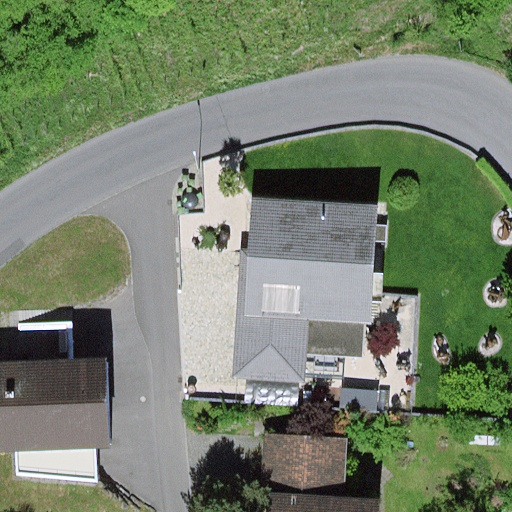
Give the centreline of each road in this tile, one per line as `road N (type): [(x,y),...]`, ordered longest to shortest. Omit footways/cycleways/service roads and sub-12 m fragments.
road 1 (tertiary): [(511,120),(449,89),(392,85),(300,99),(137,147)]
road 2 (residential): [(137,147),(162,302),(178,511)]
road 3 (tertiary): [(137,147),(28,207),(0,233)]
